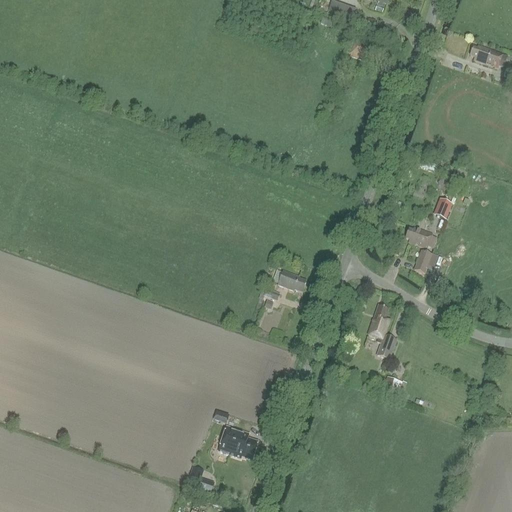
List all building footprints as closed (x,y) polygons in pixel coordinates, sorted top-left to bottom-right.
[(332,2),(328,12),(340,16),(344,6),(332,2)] [(377,65),(381,54),(369,50),(370,47),(355,42),(355,44),(347,41),(342,53),(350,56),(350,58),(373,66),(374,64),(377,65)] [(497,71),(502,56),(496,54),(478,48),(477,50),(473,49),(469,58),(474,59),(473,62),(491,69),(497,71)] [(511,87),(511,78),(506,76),(503,85),(511,87)] [(438,172),(441,164),(421,157),(419,164),(438,172)] [(445,191),(452,186),(447,178),(440,183),(445,191)] [(433,216),(445,222),(452,206),(440,201),(433,216)] [(408,231),(405,240),(409,242),(408,244),(427,251),(432,236),(413,229),(412,232),(408,231)] [(414,272),(424,276),(431,256),(421,252),(414,272)] [(301,295),(306,283),(297,280),(298,279),(283,273),(277,287),(293,293),(293,292),(301,295)] [(263,298),(277,303),(280,296),(266,291),(263,298)] [(396,342),(383,338),(389,321),(385,320),(388,311),(378,307),(373,322),(372,322),(367,337),(379,341),(378,344),(380,345),(376,357),(390,362),(396,342)] [(398,397),(402,384),(387,379),(382,392),(398,397)] [(222,414),(215,411),(212,420),(219,423),(222,414)] [(226,427),(218,453),(240,461),(241,459),(251,462),(252,462),(258,444),(247,440),(248,437),(249,435),(226,427)]
